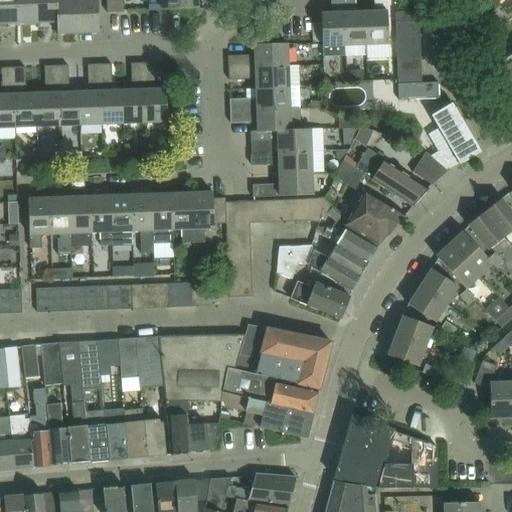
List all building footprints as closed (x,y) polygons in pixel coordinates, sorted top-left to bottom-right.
[(0,0),(0,24),(15,24),(14,0),(0,0)] [(36,23),(35,0),(14,0),(15,24),(36,23)] [(56,22),(55,0),(35,0),(36,23),(56,22)] [(77,33),(75,0),(55,0),(56,22),(56,34),(77,33)] [(98,33),(96,0),(75,0),(77,33),(98,33)] [(123,11),(122,0),(105,0),(106,12),(123,11)] [(197,9),(196,0),(146,0),(147,1),(160,1),(161,10),(197,9)] [(343,46),(341,0),(329,0),(330,13),(320,13),(321,43),(322,57),(343,56),(343,46)] [(365,45),(364,12),(354,12),(353,0),(341,0),(343,46),(343,56),(366,55),(365,45)] [(387,44),(385,0),(372,0),(373,11),(364,12),(365,45),(387,44)] [(418,23),(418,11),(393,12),(394,24),(418,23)] [(419,35),(418,23),(394,24),(394,36),(419,35)] [(419,47),(419,35),(394,36),(395,49),(419,47)] [(287,66),(286,44),(253,45),(253,55),(227,56),(227,68),(287,66)] [(420,59),(419,47),(395,49),(395,61),(420,59)] [(420,71),(420,59),(395,61),(396,73),(420,71)] [(511,61),(499,69),(511,92),(511,61)] [(144,123),(141,63),(129,63),(130,90),(121,91),(122,124),(144,123)] [(166,122),(165,89),(155,89),(153,63),(141,63),(144,123),(166,122)] [(100,124),(98,64),(86,65),(87,92),(78,92),(79,125),(100,124)] [(122,124),(121,91),(111,91),(110,64),(98,64),(100,124),(122,124)] [(297,65),(287,66),(227,68),(227,80),(254,79),(254,89),(288,88),(298,87),(297,65)] [(57,126),(55,66),(43,66),(44,93),(34,94),(35,127),(57,126)] [(79,125),(78,92),(68,93),(67,66),(55,66),(57,126),(79,125)] [(0,127),(14,127),(12,67),(0,67),(0,71),(1,95),(0,94),(0,127)] [(35,127),(34,94),(25,94),(24,67),(12,67),(14,127),(35,127)] [(421,83),(420,71),(396,73),(396,84),(421,83)] [(437,82),(421,83),(396,84),(397,99),(438,97),(437,82)] [(288,109),(288,88),(254,89),(255,98),(228,99),(228,111),(288,109)] [(361,116),(361,93),(321,94),(321,116),(361,116)] [(479,152),(451,103),(429,116),(447,146),(429,157),(447,171),(479,152)] [(299,130),(298,109),(288,109),(228,111),(229,123),(256,122),(256,131),(299,130)] [(310,152),(309,129),(299,130),(256,131),(249,132),(250,154),(310,152)] [(410,207),(427,189),(367,150),(354,170),(363,176),(410,207)] [(311,173),(310,152),(250,154),(250,166),(277,165),(277,174),(311,173)] [(447,171),(429,157),(423,153),(410,173),(429,186),(447,171)] [(354,190),(363,176),(354,170),(342,162),(336,178),(354,190)] [(0,169),(0,184),(8,185),(9,170),(0,169)] [(311,195),(311,173),(277,174),(278,184),(251,185),(251,197),(311,195)] [(403,215),(403,214),(364,191),(354,209),(347,205),(338,222),(340,224),(377,247),(403,215)] [(224,223),(224,202),(223,198),(212,199),(211,192),(190,193),(192,242),(204,242),(204,228),(212,228),(212,224),(224,223)] [(192,242),(190,193),(170,194),(172,230),(180,229),(180,243),(192,242)] [(172,230),(170,194),(149,195),(151,244),(152,244),(172,243),(172,230)] [(130,231),(129,195),(109,196),(111,245),(131,245),(130,231)] [(151,244),(149,195),(129,195),(130,231),(138,231),(139,253),(152,253),(152,244),(151,244)] [(111,245),(109,196),(88,197),(90,233),(99,232),(99,246),(111,245)] [(70,255),(70,247),(68,197),(47,198),(49,234),(58,234),(58,240),(56,241),(57,255),(70,255)] [(90,233),(88,197),(68,197),(70,247),(81,246),(81,233),(90,233)] [(49,234),(47,198),(27,199),(28,248),(41,248),(40,234),(49,234)] [(318,222),(321,210),(323,200),(324,198),(305,199),(306,221),(318,222)] [(295,221),(294,199),(282,200),(283,222),(295,221)] [(306,221),(305,199),(294,199),(295,221),(306,221)] [(511,230),(511,213),(500,199),(483,212),(504,237),(511,230)] [(271,222),(271,200),(259,201),(260,223),(271,222)] [(283,222),(282,200),(271,200),(271,222),(283,222)] [(325,213),(330,206),(323,200),(321,210),(325,213)] [(248,223),(248,201),(236,202),(236,226),(248,225),(248,223)] [(260,223),(259,201),(248,201),(248,223),(260,223)] [(236,226),(236,202),(224,202),(224,223),(225,226),(236,226)] [(17,224),(17,203),(7,203),(7,224),(17,224)] [(504,237),(483,212),(467,225),(487,250),(504,237)] [(249,238),(248,225),(236,226),(225,226),(225,239),(249,238)] [(327,228),(322,237),(336,245),(335,246),(365,264),(368,259),(375,250),(345,232),(341,237),(327,228)] [(461,232),(452,240),(454,242),(450,246),(478,276),(491,264),(461,232)] [(18,246),(18,234),(9,234),(9,246),(18,246)] [(249,250),(249,238),(225,239),(225,251),(249,250)] [(303,264),(310,245),(278,247),(276,261),(295,261),(303,264)] [(357,278),(365,264),(335,246),(327,260),(357,278)] [(478,276),(450,246),(437,258),(464,289),(478,276)] [(250,262),(249,250),(225,251),(226,263),(250,262)] [(357,278),(327,260),(313,252),(308,266),(350,291),(357,278)] [(487,258),(491,264),(495,268),(502,262),(494,253),(487,258)] [(287,282),(295,261),(276,261),(274,276),(287,282)] [(250,275),(250,262),(226,263),(226,275),(239,275),(250,275)] [(457,287),(430,269),(418,287),(445,305),(457,287)] [(240,297),(239,275),(226,275),(226,281),(227,297),(240,297)] [(251,297),(250,275),(239,275),(240,297),(251,297)] [(227,306),(227,297),(226,281),(214,282),(215,306),(227,306)] [(203,307),(202,282),(190,283),(191,307),(203,307)] [(215,306),(214,282),(202,282),(203,307),(215,306)] [(339,319),(348,297),(315,283),(313,290),(295,282),(289,299),(339,319)] [(179,307),(178,283),(166,284),(167,308),(179,307)] [(191,307),(190,283),(178,283),(179,307),(191,307)] [(143,309),(142,284),(131,285),(131,309),(143,309)] [(155,308),(154,284),(142,284),(143,309),(155,308)] [(167,308),(166,284),(154,284),(155,308),(167,308)] [(119,310),(118,285),(106,286),(107,310),(119,310)] [(131,309),(131,285),(118,285),(119,310),(131,309)] [(95,311),(94,286),(82,287),(83,311),(95,311)] [(107,310),(106,286),(94,286),(95,311),(107,310)] [(71,311),(70,287),(58,288),(59,312),(71,311)] [(83,311),(82,287),(70,287),(71,311),(83,311)] [(445,305),(418,287),(407,304),(434,322),(445,305)] [(47,312),(46,288),(35,289),(36,313),(47,312)] [(59,312),(58,288),(46,288),(47,312),(59,312)] [(0,313),(9,314),(8,289),(0,289),(0,313)] [(21,313),(20,289),(8,289),(9,314),(21,313)] [(467,305),(473,299),(465,290),(458,296),(467,305)] [(500,328),(511,316),(511,313),(507,309),(494,321),(500,328)] [(431,327),(401,316),(393,336),(424,348),(431,327)] [(444,321),(439,328),(450,335),(455,328),(444,321)] [(251,359),(261,328),(247,325),(244,335),(235,362),(244,364),(245,358),(251,359)] [(445,342),(450,335),(439,328),(435,335),(445,342)] [(329,343),(296,335),(266,329),(254,375),(275,380),(318,389),(329,343)] [(511,329),(502,338),(508,345),(511,344),(511,329)] [(235,362),(244,335),(157,336),(163,388),(164,400),(184,400),(220,401),(221,394),(226,369),(233,370),(235,362)] [(163,388),(157,336),(135,338),(138,378),(139,390),(163,388)] [(417,367),(424,348),(393,336),(386,356),(417,367)] [(138,378),(135,338),(117,339),(120,379),(138,378)] [(497,355),(508,345),(502,338),(491,348),(497,355)] [(120,379),(117,339),(95,340),(101,390),(102,404),(114,403),(112,380),(120,379)] [(101,390),(95,340),(78,341),(82,391),(101,390)] [(84,414),(82,391),(78,341),(57,342),(61,385),(62,387),(70,387),(73,428),(66,428),(69,464),(88,462),(84,414)] [(51,343),(39,344),(43,386),(61,385),(57,342),(51,343)] [(38,376),(35,345),(20,346),(24,378),(38,376)] [(19,386),(14,347),(2,348),(7,388),(19,386)] [(510,426),(509,382),(489,382),(495,366),(481,361),(473,383),(488,389),(489,418),(498,418),(506,426),(510,426)] [(421,373),(433,377),(436,369),(424,364),(421,373)] [(311,416),(316,395),(273,385),(275,380),(254,375),(233,370),(226,369),(221,394),(246,400),(311,416)] [(45,405),(44,389),(33,390),(35,417),(28,418),(29,432),(31,467),(50,466),(45,405)] [(214,452),(218,425),(187,427),(184,400),(164,400),(169,455),(214,452)] [(246,400),(243,412),(243,414),(261,419),(258,427),(305,439),(311,416),(246,400)] [(69,464),(66,428),(61,429),(59,404),(45,405),(50,466),(69,464)] [(144,457),(142,422),(141,410),(122,412),(126,459),(144,457)] [(107,461),(103,413),(103,412),(84,414),(88,462),(107,461)] [(126,459),(122,412),(103,413),(107,461),(126,459)] [(31,467),(29,432),(28,418),(27,414),(22,415),(23,418),(10,420),(10,414),(8,415),(8,420),(13,469),(31,467)] [(435,446),(434,446),(393,432),(394,429),(392,428),(392,429),(351,414),(332,478),(376,486),(376,488),(411,487),(436,488),(435,446)] [(0,470),(13,469),(8,420),(0,420),(0,470)] [(158,421),(142,422),(144,457),(165,455),(162,423),(158,423),(158,421)] [(253,476),(250,489),(229,484),(226,495),(236,498),(247,501),(286,509),(295,477),(254,474),(253,476)] [(217,511),(219,511),(229,477),(209,479),(208,483),(204,509),(217,511)] [(193,480),(174,482),(176,511),(195,511),(196,509),(193,480)] [(203,511),(204,509),(208,483),(193,480),(196,509),(195,511),(203,511)] [(331,481),(323,511),(375,511),(374,488),(331,481)] [(176,511),(174,482),(154,484),(156,511),(176,511)] [(152,511),(150,484),(129,486),(131,511),(152,511)] [(101,488),(103,511),(123,511),(121,486),(101,488)] [(93,511),(91,489),(76,490),(78,511),(93,511)] [(78,511),(76,490),(57,492),(58,511),(78,511)] [(54,511),(53,492),(23,495),(24,511),(54,511)] [(24,511),(23,495),(2,497),(3,511),(24,511)] [(285,511),(286,509),(247,501),(236,498),(231,511),(285,511)] [(443,503),(442,511),(479,511),(478,502),(443,503)]
